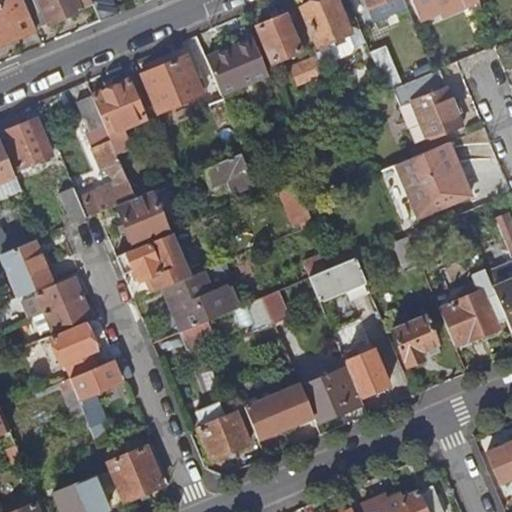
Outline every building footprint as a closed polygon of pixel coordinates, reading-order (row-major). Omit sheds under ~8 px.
[(10,0),(0,4),(0,47),(37,32),(36,30),(23,0),(10,0)] [(23,0),(36,30),(48,25),(50,27),(82,13),(80,8),(92,3),(90,0),(23,0)] [(90,0),(92,3),(101,24),(119,16),(112,0),(90,0)] [(324,0),(301,10),(317,48),(350,34),(336,0),(324,0)] [(365,0),(369,10),(392,0),(365,0)] [(411,0),(422,23),(464,5),(466,9),(479,3),(477,0),(411,0)] [(257,29),(273,66),(302,54),(287,17),(257,29)] [(207,60),(222,95),(269,76),(254,40),(207,60)] [(372,53),(389,93),(394,92),(405,87),(387,47),(372,53)] [(141,78),(157,116),(203,96),(188,58),(141,78)] [(293,73),(299,88),(311,83),(314,90),(329,84),(319,62),(293,73)] [(435,74),(405,87),(394,92),(401,109),(411,104),(428,142),(462,128),(439,73),(435,74)] [(130,82),(93,98),(105,126),(112,143),(115,150),(117,154),(134,147),(126,130),(146,121),(130,82)] [(351,92),(358,107),(376,99),(369,84),(351,92)] [(77,105),(89,133),(105,126),(93,98),(77,105)] [(210,107),(220,130),(234,123),(224,100),(210,107)] [(328,108),(332,117),(341,113),(337,104),(328,108)] [(316,113),(320,122),(332,117),(328,108),(316,113)] [(1,136),(16,173),(53,158),(37,121),(1,136)] [(0,185),(15,179),(0,143),(0,185)] [(85,199),(93,218),(99,215),(118,207),(136,199),(117,154),(115,150),(112,143),(93,151),(102,171),(104,171),(116,179),(116,186),(105,191),(98,194),(85,199)] [(396,167),(411,203),(418,220),(469,199),(448,145),(396,167)] [(203,171),(211,190),(229,183),(235,196),(254,188),(241,156),(203,171)] [(381,173),(396,210),(411,203),(396,167),(381,173)] [(281,190),(296,227),(303,224),(306,231),(315,227),(305,205),(297,184),(281,190)] [(96,188),(98,194),(105,191),(103,186),(96,188)] [(59,195),(67,216),(60,218),(65,229),(89,219),(75,188),(59,195)] [(118,207),(136,251),(171,236),(152,192),(136,199),(118,207)] [(497,222),(511,256),(511,255),(511,225),(509,217),(497,222)] [(495,223),(509,257),(511,256),(497,222),(495,223)] [(409,238),(413,249),(427,243),(422,233),(409,238)] [(117,259),(125,276),(136,272),(141,283),(151,280),(156,293),(163,290),(194,278),(176,234),(171,236),(136,251),(117,259)] [(393,245),(405,272),(420,265),(413,249),(409,238),(393,245)] [(1,256),(20,300),(23,298),(52,286),(34,242),(5,255),(1,256)] [(356,260),(361,271),(372,266),(368,255),(356,260)] [(300,266),(306,281),(310,280),(323,274),(316,259),(300,266)] [(310,280),(320,305),(367,286),(361,271),(356,260),(332,270),(323,274),(310,280)] [(222,266),(205,273),(214,294),(221,291),(220,289),(227,286),(228,288),(231,287),(222,266)] [(511,267),(488,277),(507,323),(511,333),(511,267)] [(163,290),(182,334),(209,322),(223,316),(237,310),(236,307),(239,306),(231,287),(228,288),(227,286),(220,289),(221,291),(214,294),(205,273),(194,278),(163,290)] [(440,313),(455,350),(500,331),(499,326),(507,323),(488,277),(487,274),(473,280),(479,297),(440,313)] [(38,300),(45,315),(83,299),(76,281),(37,298),(38,300)] [(264,299),(275,326),(290,320),(278,293),(264,299)] [(13,303),(16,311),(26,306),(23,298),(20,300),(13,303)] [(45,315),(52,333),(91,316),(83,299),(45,315)] [(249,305),(260,333),(275,326),(264,299),(249,305)] [(31,303),(37,318),(45,315),(38,300),(31,303)] [(33,320),(41,338),(52,333),(45,315),(37,318),(33,320)] [(427,319),(392,333),(408,369),(425,362),(422,355),(439,348),(427,319)] [(182,334),(189,352),(217,341),(209,322),(182,334)] [(50,338),(62,366),(63,367),(67,365),(73,379),(103,367),(92,340),(98,337),(101,333),(97,323),(93,323),(86,326),(85,323),(50,338)] [(42,342),(53,370),(62,366),(50,338),(42,342)] [(348,370),(360,400),(390,388),(374,352),(363,356),(359,347),(341,354),(348,370)] [(86,417),(99,450),(107,446),(99,427),(102,425),(94,406),(90,407),(86,398),(121,383),(112,363),(103,367),(73,379),(71,381),(86,417)] [(315,419),(317,425),(363,406),(360,400),(348,370),(302,390),(315,419)] [(71,381),(36,395),(39,402),(63,392),(75,422),(86,417),(71,381)] [(246,410),(260,442),(293,428),(315,419),(302,390),(301,387),(290,392),(246,410)] [(0,435),(10,431),(1,409),(0,409),(0,435)] [(238,414),(199,431),(212,462),(251,445),(238,414)] [(511,441),(487,452),(500,482),(511,476),(511,441)] [(8,453),(14,466),(24,462),(18,449),(8,453)] [(109,465),(125,504),(163,488),(147,449),(109,465)] [(86,482),(54,496),(60,511),(105,511),(123,505),(109,473),(96,478),(89,462),(80,466),(86,482)] [(404,500),(409,511),(443,511),(434,488),(404,500)] [(409,511),(404,500),(402,496),(383,504),(381,499),(365,507),(366,511),(409,511)]
